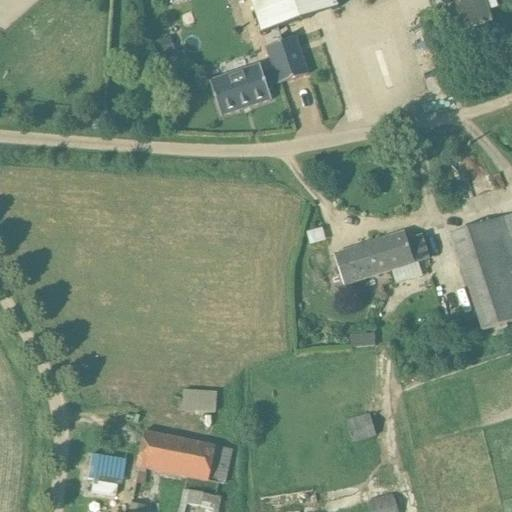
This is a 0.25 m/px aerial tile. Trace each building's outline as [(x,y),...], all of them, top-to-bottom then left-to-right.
[(343,7),(340,0),(256,0),(267,32),(343,7)] [(484,0),(470,0),(448,7),(457,34),(492,22),(484,0)] [(170,37),(152,42),(157,58),(174,54),(170,37)] [(308,76),(295,38),(267,48),(279,86),(308,76)] [(389,40),(380,43),(395,93),(404,90),(389,40)] [(272,101),(260,67),(210,84),(221,118),(272,101)] [(511,323),(511,215),(450,236),(482,333),(511,323)] [(407,241),(405,233),(335,257),(345,288),(415,265),(414,264),(429,259),(422,236),(407,241)] [(373,335),(361,336),(362,348),(374,347),(373,335)] [(216,393),(182,391),(181,412),(215,414),(216,393)] [(377,437),(370,414),(347,421),(353,444),(377,437)] [(214,446),(143,431),(134,469),(206,484),(214,446)] [(316,495),(316,489),(260,498),(262,511),(326,511),(325,501),(319,502),(318,494),(316,495)] [(217,511),(220,500),(182,492),(178,511),(217,511)] [(398,511),(393,494),(369,501),(372,511),(398,511)]
